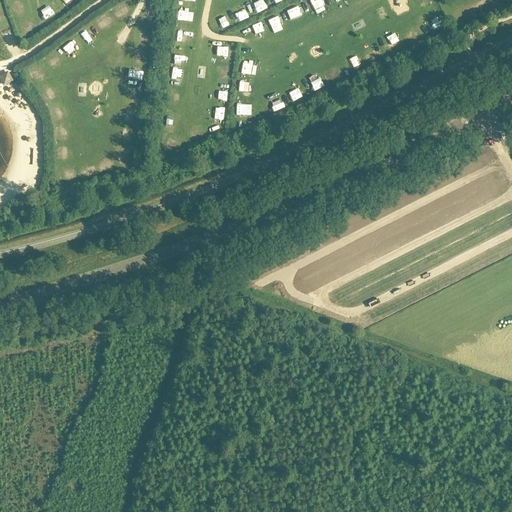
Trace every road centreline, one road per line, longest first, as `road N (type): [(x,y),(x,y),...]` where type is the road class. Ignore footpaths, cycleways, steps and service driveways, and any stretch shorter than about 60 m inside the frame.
road 1 (tertiary): [(0,306),(235,227),(503,103)]
road 2 (track): [(372,0),(257,55),(207,31),(209,0)]
